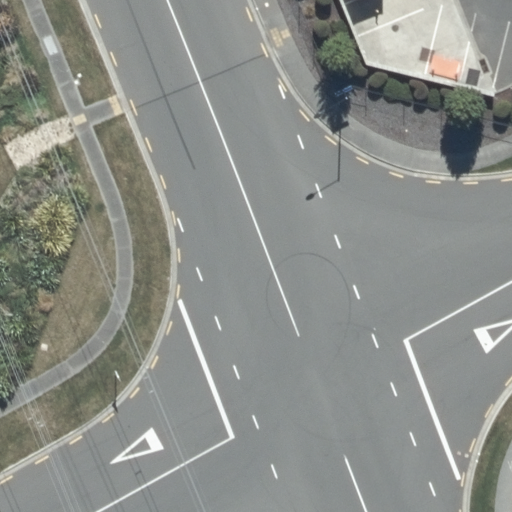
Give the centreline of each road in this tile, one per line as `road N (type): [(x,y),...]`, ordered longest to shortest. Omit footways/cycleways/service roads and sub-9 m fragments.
road 1 (unclassified): [(163,0),(318,384)]
road 2 (unclassified): [(97,511),(318,384)]
road 3 (unclassified): [(318,384),(511,280)]
road 4 (unclassified): [(368,511),(318,384)]
